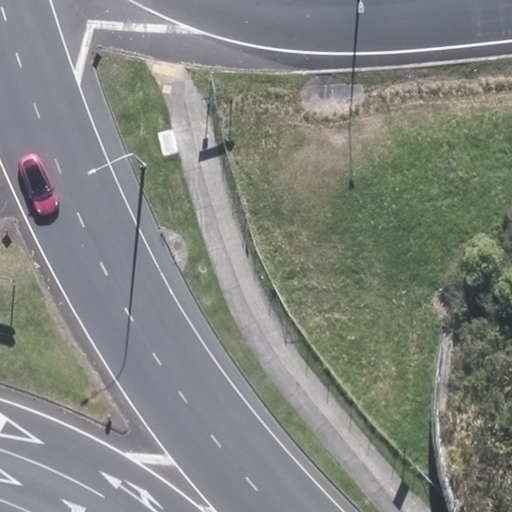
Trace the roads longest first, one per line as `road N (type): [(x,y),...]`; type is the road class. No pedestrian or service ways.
road 1 (secondary): [(0,77),(54,192),(262,511)]
road 2 (secondary): [(199,511),(135,461),(0,420)]
